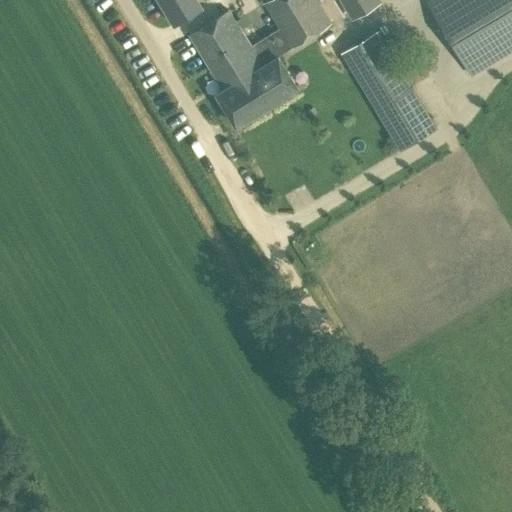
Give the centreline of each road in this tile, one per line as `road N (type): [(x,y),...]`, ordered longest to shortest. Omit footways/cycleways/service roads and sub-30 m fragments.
road 1 (track): [(435,511),(237,184)]
road 2 (track): [(237,184),(121,0)]
